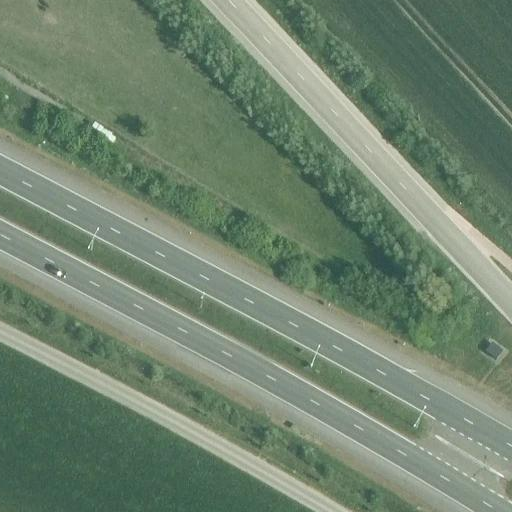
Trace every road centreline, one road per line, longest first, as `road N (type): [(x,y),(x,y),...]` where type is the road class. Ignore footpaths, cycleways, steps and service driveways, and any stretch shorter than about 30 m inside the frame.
road 1 (trunk): [(511,444),(0,168)]
road 2 (trunk): [(0,236),(504,511)]
road 3 (tertiary): [(226,0),(511,303)]
road 4 (unclassified): [(0,331),(331,511)]
